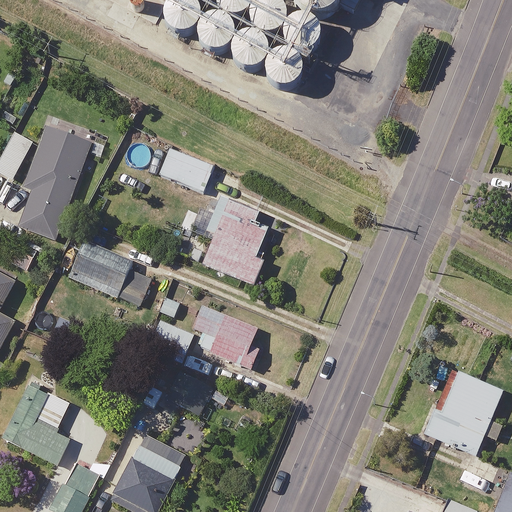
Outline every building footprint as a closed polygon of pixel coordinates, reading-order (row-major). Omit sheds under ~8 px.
[(95,0),(157,32),(173,0),(95,0)] [(208,11),(213,9),(217,6),(220,2),(220,0),(190,0),(191,1),(194,5),(197,9),(202,11),(208,11)] [(240,29),(245,27),(250,24),(253,20),(254,15),(254,10),(252,5),(249,1),(246,0),(229,0),(226,4),(223,8),(223,13),(224,18),(226,23),(230,26),(235,28),(240,29)] [(268,8),(275,10),(283,9),(290,6),(295,0),(257,0),(261,4),(268,8)] [(314,31),(322,33),(330,32),(337,29),(342,24),(346,17),(347,9),(346,1),(345,0),(301,0),(299,7),(300,15),(303,22),(308,27),(314,31)] [(189,46),(194,44),(199,41),(202,37),(203,32),(203,27),(201,22),(198,18),(193,16),(188,14),(183,15),(179,17),(175,21),(172,25),(172,30),(173,36),(175,40),(179,44),(184,46),(189,46)] [(273,47),(278,45),(283,42),(286,38),(287,33),(287,28),(285,23),(282,19),(278,16),(273,15),(268,16),(263,18),(259,21),(257,26),(256,31),(257,36),(259,41),(263,44),(268,46),(273,47)] [(308,62),(313,61),(318,58),(321,54),(322,49),(322,44),(320,39),(317,35),(313,32),(308,31),(303,32),(298,34),(294,37),(292,42),(291,47),(292,52),(294,57),(298,60),(303,62),(308,62)] [(222,64),(227,62),(231,59),(234,55),(236,50),(236,45),(234,40),(231,36),(226,33),(221,32),(216,33),(211,35),(207,38),(205,43),(204,48),(205,53),(208,58),(212,61),(217,63),(222,64)] [(256,81),(261,79),(265,76),(268,72),(270,67),(270,62),(268,57),(265,53),(260,51),(255,49),(250,50),(245,52),(242,56),(239,60),(238,65),(239,71),(242,75),(246,79),(251,81),(256,81)] [(290,99),(295,98),(300,95),(303,91),(304,86),(304,80),(302,76),(299,72),(295,69),(290,68),(284,68),(280,71),(276,74),(273,79),(273,84),(274,89),(276,94),(280,97),(285,99),(290,99)] [(91,143),(47,126),(25,187),(34,190),(21,227),(56,240),(91,143)] [(34,142),(14,131),(0,158),(0,173),(14,181),(34,142)] [(216,227),(208,248),(196,243),(189,258),(202,263),(252,283),(278,218),(231,200),(241,176),(170,148),(160,174),(222,199),(212,225),(216,227)] [(111,195),(97,190),(90,209),(104,214),(111,195)] [(133,261),(85,242),(71,278),(141,306),(151,280),(129,271),(133,261)] [(36,257),(16,245),(7,259),(27,271),(36,257)] [(0,311),(16,282),(0,273),(0,349),(15,321),(0,312),(0,311)] [(256,328),(203,304),(193,326),(207,332),(200,346),(251,368),(259,349),(249,344),(256,328)] [(195,333),(160,319),(149,346),(184,360),(195,333)] [(270,323),(256,332),(268,350),(282,340),(270,323)] [(503,389),(457,369),(439,409),(433,407),(422,432),(475,455),(484,434),(495,439),(501,425),(489,420),(503,389)] [(213,388),(187,373),(173,400),(198,414),(213,388)] [(71,402),(28,381),(1,436),(58,464),(71,439),(56,432),(71,402)] [(157,511),(187,453),(146,432),(111,500),(134,511),(157,511)] [(511,442),(500,438),(493,457),(511,463),(511,442)] [(80,511),(99,477),(75,464),(52,509),(57,511),(80,511)] [(511,511),(511,472),(509,471),(497,511),(500,511),(511,511)] [(475,511),(476,510),(448,499),(442,511),(475,511)]
